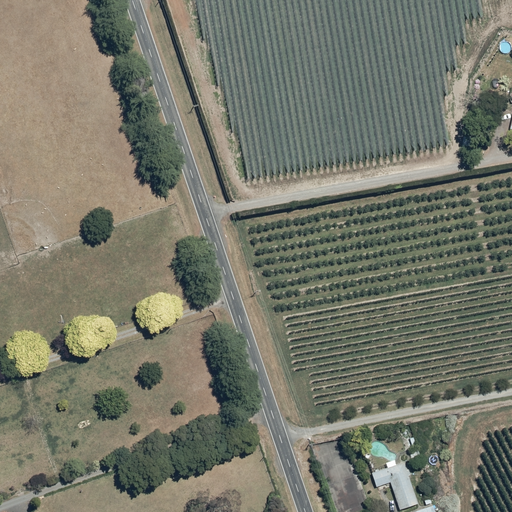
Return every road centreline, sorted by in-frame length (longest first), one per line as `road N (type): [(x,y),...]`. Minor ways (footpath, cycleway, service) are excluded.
road 1 (secondary): [(306,511),(124,0)]
road 2 (track): [(203,211),(511,158)]
